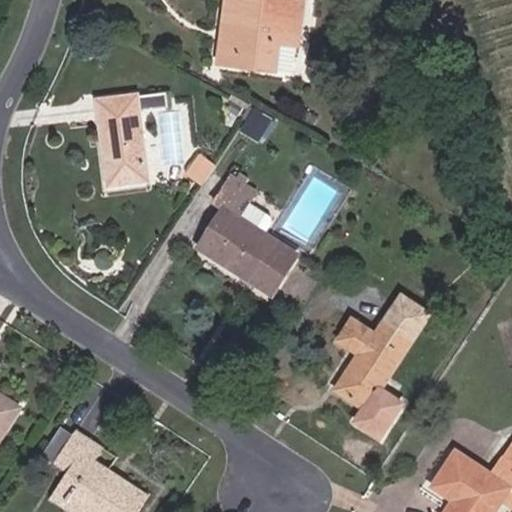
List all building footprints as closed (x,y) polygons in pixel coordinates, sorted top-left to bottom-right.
[(237,16),(234,40),(222,38),(217,65),(275,73),(279,43),(294,45),(301,0),(226,0),(223,14),(226,15),(237,16)] [(226,15),(222,38),(234,40),(237,16),(226,15)] [(294,45),(279,43),(275,73),(289,75),(294,45)] [(139,119),(170,115),(166,95),(97,106),(112,192),(151,184),(139,119)] [(199,160),(190,177),(205,187),(216,171),(199,160)] [(221,214),(198,250),(229,270),(274,297),(297,258),(243,221),(257,199),(247,193),(252,182),(240,174),(234,185),(228,181),(213,208),(221,214)] [(442,300),(406,278),(373,332),(355,320),(341,343),(360,356),(339,392),(373,413),(362,429),(387,445),(409,408),(384,394),(442,300)] [(0,450),(25,410),(0,393),(0,450)] [(80,482),(68,502),(83,511),(142,511),(152,499),(121,479),(116,489),(103,480),(118,458),(78,430),(56,464),(80,482)] [(511,459),(507,457),(495,476),(461,455),(439,487),(458,500),(450,511),(500,511),(501,511),(509,499),(511,494),(511,459)]
